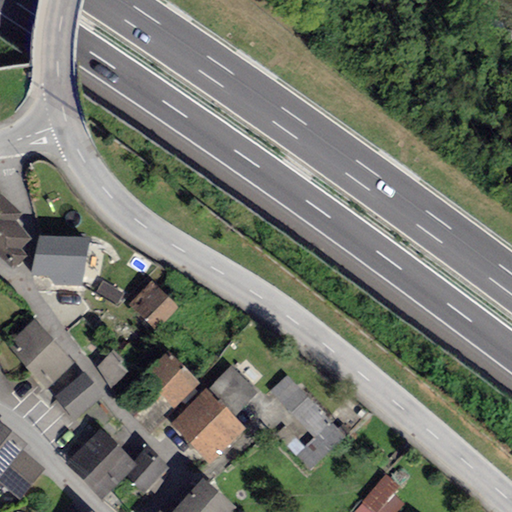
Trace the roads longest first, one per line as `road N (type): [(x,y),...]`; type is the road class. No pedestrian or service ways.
road 1 (motorway): [(19,0),(511,352)]
road 2 (tertiary): [(64,122),(87,171),(117,208),(311,334),(511,508)]
road 3 (motorway): [(511,286),(107,0)]
road 4 (residential): [(21,289),(45,309),(124,424),(170,466),(170,489),(151,511)]
road 5 (residential): [(21,289),(31,234),(0,143)]
road 6 (residential): [(102,511),(0,419)]
road 7 (tertiary): [(64,122),(55,71),(62,0)]
